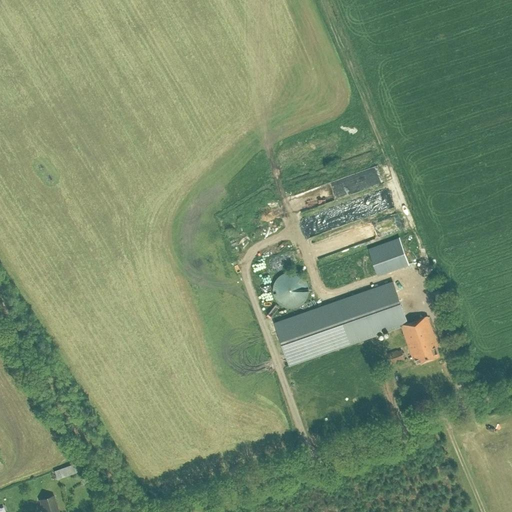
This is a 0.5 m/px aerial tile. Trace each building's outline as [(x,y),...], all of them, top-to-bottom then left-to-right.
[(299,199),(343,184),(341,179),(297,194),(299,199)] [(347,196),(352,195),(347,180),(342,181),(347,196)] [(268,230),(255,237),(258,242),(270,235),(268,230)] [(359,242),(368,239),(365,231),(357,234),(359,242)] [(375,258),(405,247),(400,236),(371,247),(375,258)] [(268,259),(277,255),(274,248),(265,252),(268,259)] [(407,250),(372,258),(376,273),(411,265),(407,250)] [(347,263),(354,267),(357,262),(351,258),(347,263)] [(347,345),(401,325),(413,358),(415,357),(417,364),(440,356),(437,347),(439,346),(428,316),(407,323),(393,283),(332,304),(332,303),(275,324),(290,365),(347,345)] [(267,307),(274,304),(269,292),(262,295),(267,307)] [(398,363),(405,360),(404,357),(406,357),(404,352),(402,353),(401,350),(398,352),(397,350),(388,353),(391,364),(397,361),(398,363)] [(59,511),(55,495),(39,499),(42,511),(59,511)]
